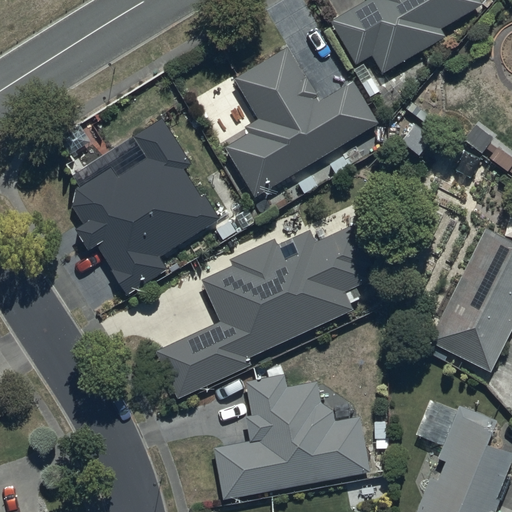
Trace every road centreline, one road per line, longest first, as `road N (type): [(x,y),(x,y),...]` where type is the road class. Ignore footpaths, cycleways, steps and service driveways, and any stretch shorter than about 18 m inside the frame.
road 1 (residential): [(136,511),(103,416),(0,257)]
road 2 (tertiary): [(150,0),(0,91)]
